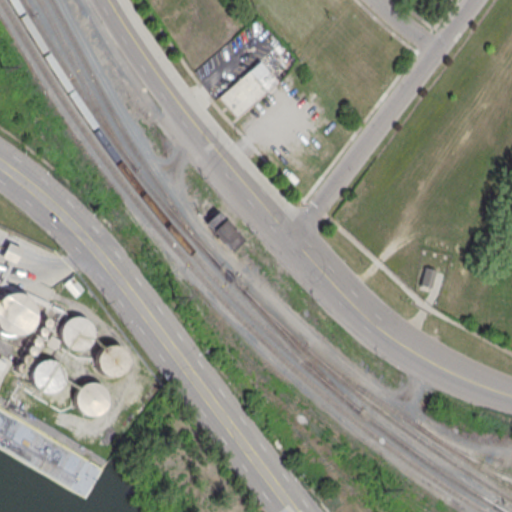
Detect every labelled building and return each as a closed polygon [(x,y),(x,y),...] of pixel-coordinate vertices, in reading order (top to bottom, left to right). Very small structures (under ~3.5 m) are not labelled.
[(217,95),(235,118),(278,84),(260,61),(217,95)] [(203,224),(230,251),(243,239),(216,212),(203,224)] [(20,248),(7,241),(0,255),(0,257),(12,264),(20,248)] [(422,268),(433,271),(429,288),(418,286),(422,268)] [(82,291),(73,277),(63,284),(73,297),(82,291)] [(0,334),(27,334),(27,296),(0,296),(0,334)] [(56,325),(65,353),(93,343),(84,316),(56,325)] [(89,361),(106,380),(128,361),(110,342),(89,361)] [(50,357),(25,371),(40,397),(65,383),(50,357)] [(73,386),(73,414),(104,414),(104,386),(73,386)]
